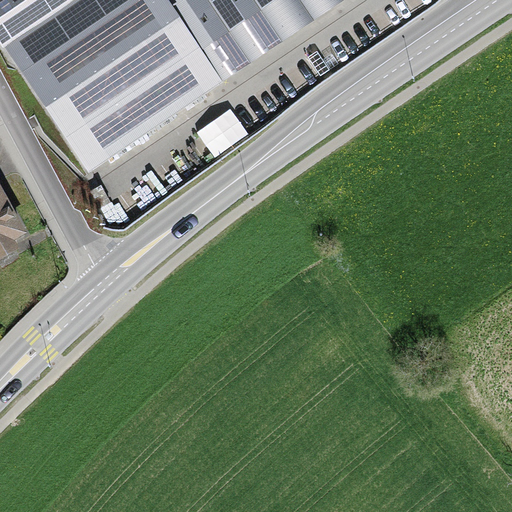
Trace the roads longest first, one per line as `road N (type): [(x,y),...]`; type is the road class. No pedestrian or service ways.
road 1 (primary): [(105,283),(237,178),(497,0)]
road 2 (unclassified): [(0,95),(105,283)]
road 3 (primary): [(0,385),(105,283)]
